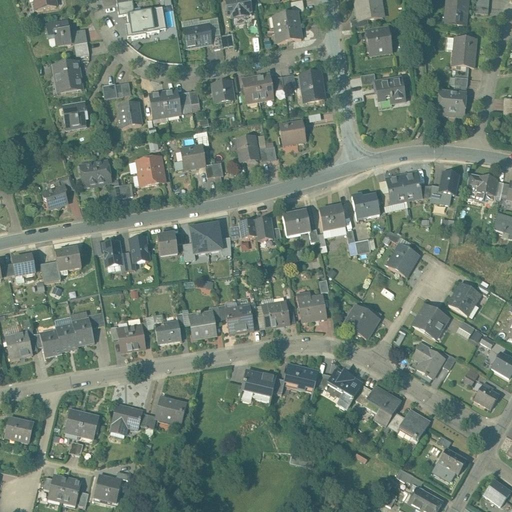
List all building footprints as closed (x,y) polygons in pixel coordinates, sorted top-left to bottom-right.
[(36,0),(37,2),(35,2),(36,11),(56,8),(54,0),(36,0)] [(248,0),(227,0),(226,0),(228,16),(231,16),(231,19),(248,16),(248,13),(251,12),(248,0)] [(302,0),(301,0),(290,2),(291,14),(296,13),(297,13),(304,12),(302,0)] [(355,0),(358,20),(359,22),(367,20),(382,18),(379,0),(355,0)] [(467,0),(446,0),(444,24),(465,26),(467,0)] [(129,2),(116,4),(118,17),(127,15),(131,41),(165,36),(162,10),(135,14),(133,2),(129,2)] [(488,8),(475,7),(475,13),(488,15),(488,8)] [(291,14),(273,17),(275,31),(299,27),(297,13),(296,13),(291,14)] [(358,20),(350,21),(351,29),(368,26),(367,20),(359,22),(358,20)] [(67,22),(46,26),(48,39),(57,38),(58,47),(71,45),(70,38),(69,33),(67,22)] [(208,26),(183,30),(186,49),(211,45),(212,45),(211,38),(208,26)] [(299,27),(275,31),(277,45),(301,41),(299,27)] [(387,29),(367,32),(370,56),(391,53),(387,29)] [(85,31),(69,33),(70,38),(72,38),(73,46),(74,46),(74,45),(87,43),(85,31)] [(232,35),(220,37),(222,49),(234,48),(232,35)] [(220,37),(211,38),(212,45),(211,45),(211,51),(222,49),(220,37)] [(476,41),(448,38),(447,51),(453,51),(451,67),(474,69),(476,41)] [(87,43),(74,45),(74,46),(76,58),(89,56),(87,43)] [(77,63),(53,67),(58,95),(81,91),(77,63)] [(468,72),(455,71),(454,79),(467,80),(468,72)] [(320,74),(300,77),(304,104),(324,101),(320,74)] [(269,76),(242,80),(245,104),(273,100),(272,93),(270,80),(269,76)] [(294,76),(282,78),(284,91),(296,89),(294,76)] [(374,76),(360,78),(362,88),(373,86),(372,82),(375,81),(374,76)] [(282,78),(270,80),(272,93),(284,91),(282,78)] [(467,80),(454,79),(454,87),(467,88),(467,80)] [(401,80),(374,84),(377,103),(390,101),(391,106),(405,103),(401,80)] [(230,83),(212,85),(215,101),(220,100),(220,104),(233,102),(230,83)] [(115,85),(102,87),(104,101),(117,99),(115,86),(115,85)] [(177,92),(163,94),(167,118),(180,116),(179,107),(177,96),(177,92)] [(197,92),(189,94),(191,105),(191,106),(199,105),(197,92)] [(466,96),(439,93),(437,116),(464,119),(466,96)] [(163,94),(149,96),(153,120),(167,118),(163,94)] [(189,94),(177,96),(179,107),(191,105),(189,94)] [(511,100),(504,100),(503,108),(511,108),(511,100)] [(138,104),(118,107),(122,129),(141,126),(138,104)] [(191,105),(179,107),(180,116),(192,114),(192,112),(191,106),(191,105)] [(85,106),(70,108),(70,107),(65,108),(66,116),(63,117),(65,129),(85,126),(84,116),(86,116),(85,106)] [(511,108),(503,108),(503,116),(511,116),(511,108)] [(302,124),(286,126),(287,128),(279,129),(282,147),(305,143),(302,124)] [(206,133),(197,135),(199,148),(202,148),(209,146),(206,133)] [(254,139),(237,142),(240,164),(258,161),(254,139)] [(199,148),(180,151),(182,163),(183,171),(204,167),(205,167),(202,148),(199,148)] [(274,148),(266,150),(268,163),(276,161),(274,148)] [(266,150),(259,151),(261,164),(268,163),(266,150)] [(160,158),(136,162),(138,176),(162,172),(160,158)] [(107,163),(93,165),(97,187),(111,185),(107,163)] [(182,163),(174,164),(176,172),(183,171),(182,163)] [(221,164),(212,166),(214,179),(223,178),(221,164)] [(93,165),(79,168),(83,189),(97,187),(93,165)] [(212,166),(205,167),(204,167),(206,180),(214,179),(212,166)] [(162,172),(138,176),(141,189),(164,185),(162,172)] [(458,178),(442,175),(439,190),(438,194),(446,196),(454,197),(458,178)] [(416,176),(401,179),(406,203),(420,200),(421,200),(419,189),(416,176)] [(480,179),(470,177),(465,199),(475,201),(483,203),(485,196),(492,198),(496,182),(480,178),(480,179)] [(70,178),(56,182),(58,191),(64,189),(66,195),(74,192),(70,178)] [(401,179),(386,182),(390,206),(406,203),(401,179)] [(56,182),(47,185),(50,194),(42,196),(44,202),(46,204),(49,212),(56,210),(59,212),(60,209),(67,207),(65,198),(66,195),(64,189),(58,191),(56,182)] [(503,185),(498,184),(494,201),(500,202),(501,196),(503,185)] [(509,186),(503,185),(501,196),(507,198),(509,186)] [(131,186),(119,188),(121,200),(133,198),(131,186)] [(119,188),(107,190),(109,202),(121,200),(119,188)] [(432,188),(419,189),(421,200),(420,200),(421,202),(431,200),(432,188)] [(446,196),(438,194),(439,190),(432,188),(431,200),(430,204),(444,207),(446,196)] [(375,200),(362,202),(361,197),(352,199),(356,222),(379,217),(375,200)] [(341,209),(318,213),(322,234),(345,229),(341,209)] [(305,214),(282,218),(287,239),(309,235),(309,234),(309,233),(305,214)] [(511,220),(497,216),(493,232),(511,237),(511,220)] [(271,231),(269,221),(254,223),(254,224),(256,240),(257,244),(273,241),(271,231)] [(246,225),(246,222),(239,223),(239,226),(239,228),(241,241),(241,242),(256,240),(254,224),(246,225)] [(222,258),(230,257),(229,242),(229,240),(220,241),(218,226),(203,228),(207,256),(221,254),(222,258)] [(207,256),(203,228),(188,230),(190,246),(182,247),(185,264),(195,262),(194,258),(207,256)] [(241,241),(239,228),(229,229),(229,240),(229,242),(241,241)] [(279,230),(271,231),(273,241),(273,244),(281,242),(279,230)] [(316,232),(309,233),(309,234),(309,235),(311,245),(318,243),(317,237),(316,232)] [(352,232),(345,234),(348,245),(354,244),(352,232)] [(400,240),(389,233),(385,239),(396,246),(400,240)] [(174,236),(157,239),(160,260),(177,257),(176,248),(174,237),(174,236)] [(323,236),(317,237),(318,243),(319,249),(325,248),(323,236)] [(145,241),(130,243),(131,256),(133,267),(134,267),(148,265),(145,241)] [(368,242),(354,244),(357,256),(370,254),(368,242)] [(118,245),(103,247),(106,271),(121,269),(120,258),(118,245)] [(417,258),(400,248),(388,268),(405,279),(417,258)] [(77,252),(54,256),(56,266),(58,274),(66,272),(67,275),(81,272),(77,252)] [(133,267),(131,256),(126,257),(128,275),(135,274),(134,267),(133,267)] [(126,257),(120,258),(121,269),(122,276),(128,275),(126,257)] [(32,260),(12,264),(12,268),(14,279),(22,277),(23,280),(35,278),(32,260)] [(56,266),(40,269),(44,288),(60,285),(59,276),(58,276),(58,274),(56,266)] [(12,268),(5,269),(8,281),(14,280),(14,279),(12,268)] [(326,283),(319,284),(321,296),(328,295),(326,283)] [(479,298),(461,287),(448,308),(464,318),(471,308),(473,309),(479,298)] [(489,293),(478,287),(475,293),(486,299),(489,293)] [(322,299),(297,303),(301,326),(326,321),(322,299)] [(247,302),(238,303),(236,306),(237,311),(241,337),(253,335),(251,322),(249,309),(248,309),(248,307),(247,302)] [(272,302),(262,303),(261,305),(262,309),(261,309),(265,333),(277,331),(273,307),(272,302)] [(285,305),(273,307),(277,331),(289,329),(287,316),(285,305)] [(248,307),(248,309),(249,309),(251,322),(257,321),(255,310),(254,306),(248,307)] [(447,322),(425,308),(412,329),(435,342),(447,322)] [(225,309),(218,310),(220,324),(226,323),(225,313),(226,313),(225,309)] [(261,309),(255,310),(257,321),(259,334),(265,333),(261,309)] [(218,310),(210,312),(208,314),(209,317),(212,316),(213,325),(220,324),(218,310)] [(368,316),(358,310),(350,322),(348,321),(343,329),(366,343),(378,322),(368,316)] [(226,313),(225,313),(226,323),(229,339),(241,337),(237,311),(226,313)] [(381,317),(371,311),(368,316),(378,322),(381,317)] [(293,315),(287,316),(289,329),(295,328),(293,315)] [(103,316),(95,318),(98,331),(105,330),(103,316)] [(209,317),(200,318),(200,317),(193,318),(194,320),(189,320),(189,324),(192,343),(216,339),(215,336),(213,336),(213,334),(214,333),(214,332),(213,325),(212,316),(209,317)] [(182,317),(175,318),(177,325),(178,332),(184,331),(182,317)] [(95,318),(87,319),(88,322),(91,333),(98,331),(95,318)] [(88,322),(72,326),(72,328),(77,350),(78,350),(94,347),(91,333),(88,322)] [(474,331),(462,324),(459,330),(470,337),(474,331)] [(146,325),(140,326),(140,329),(141,329),(143,339),(148,338),(146,325)] [(177,325),(163,328),(164,332),(155,333),(157,349),(181,345),(178,332),(177,325)] [(72,328),(56,331),(56,333),(61,356),(78,352),(78,350),(77,350),(72,328)] [(140,329),(129,331),(133,355),(145,353),(143,339),(141,329),(140,329)] [(33,338),(31,330),(25,332),(26,336),(31,355),(37,354),(36,352),(33,338)] [(470,337),(459,330),(456,335),(467,342),(470,337)] [(117,333),(118,343),(121,357),(133,355),(129,331),(117,333)] [(476,346),(483,337),(476,331),(469,341),(476,346)] [(40,337),(39,337),(42,350),(45,361),(62,358),(61,356),(56,333),(40,337)] [(26,336),(5,340),(10,364),(32,359),(31,355),(26,336)] [(40,336),(33,338),(36,352),(42,350),(39,337),(40,337),(40,336)] [(494,345),(483,338),(480,345),(490,351),(494,345)] [(444,362),(420,347),(414,358),(425,364),(419,375),(424,378),(424,379),(426,380),(426,379),(432,382),(444,362)] [(506,359),(500,356),(491,371),(508,381),(511,374),(511,362),(511,361),(506,358),(506,359)] [(450,358),(442,370),(448,374),(456,362),(450,358)] [(484,362),(481,366),(488,371),(491,367),(484,362)] [(303,373),(287,369),(283,385),(283,387),(284,387),(297,390),(296,394),(312,398),(314,392),(317,377),(317,376),(312,375),(312,377),(302,375),(303,373)] [(362,388),(336,373),(331,380),(326,389),(327,390),(342,399),(336,409),(346,415),(353,403),(361,389),(362,388)] [(275,382),(245,375),(242,391),(240,396),(241,396),(252,399),(251,402),(269,406),(272,397),(275,383),(275,382)] [(331,380),(317,377),(314,392),(324,394),(327,390),(326,389),(331,380)] [(475,382),(466,377),(463,383),(471,388),(475,382)] [(283,385),(275,383),(272,397),(281,399),(284,387),(283,387),(283,385)] [(499,398),(487,392),(489,389),(483,386),(473,403),(490,413),(499,398)] [(235,389),(228,387),(224,403),(232,405),(233,402),(232,402),(235,389)] [(242,391),(235,389),(232,402),(233,402),(239,404),(241,396),(240,396),(242,391)] [(371,395),(361,389),(353,403),(363,409),(371,395)] [(396,404),(384,397),(384,396),(375,390),(371,395),(363,409),(366,411),(369,405),(380,411),(373,424),(385,431),(386,430),(394,416),(400,405),(397,403),(396,404)] [(183,410),(160,404),(156,422),(156,423),(179,428),(183,410)] [(142,416),(116,410),(111,428),(112,428),(110,437),(124,441),(127,432),(138,434),(139,431),(142,418),(142,416)] [(430,425),(410,413),(404,422),(400,419),(393,430),(399,433),(413,442),(413,443),(415,444),(415,443),(418,445),(430,425)] [(84,418),(69,414),(64,437),(79,440),(84,418)] [(400,419),(394,416),(386,430),(392,433),(393,430),(400,419)] [(99,421),(84,418),(79,440),(93,444),(99,421)] [(148,420),(142,418),(139,431),(145,432),(148,420)] [(33,426),(9,420),(4,441),(28,446),(33,426)] [(156,422),(148,420),(145,432),(153,434),(156,423),(156,422)] [(451,445),(441,439),(437,445),(448,451),(451,445)] [(77,446),(71,445),(68,457),(74,458),(77,446)] [(83,448),(77,446),(74,458),(80,460),(83,448)] [(315,455),(292,450),(289,461),(313,466),(315,455)] [(466,463),(446,452),(438,466),(458,478),(466,463)] [(385,478),(389,470),(375,462),(370,469),(385,478)] [(409,477),(400,472),(396,479),(404,485),(409,477)] [(129,479),(117,476),(116,482),(128,485),(129,479)] [(67,482),(54,479),(53,482),(50,494),(48,502),(62,505),(67,482)] [(46,480),(43,492),(50,494),(53,482),(46,480)] [(121,485),(99,480),(93,502),(116,507),(121,485)] [(81,485),(67,482),(62,505),(75,508),(81,485)] [(494,484),(483,498),(499,510),(510,496),(494,484)] [(438,511),(443,504),(412,487),(409,492),(406,490),(404,494),(408,496),(436,511),(438,511)] [(389,495),(386,500),(383,498),(380,504),(390,510),(396,499),(389,495)] [(88,497),(82,496),(78,509),(85,511),(88,497)] [(436,511),(408,496),(399,511),(413,511),(414,511),(415,511),(436,511)]
